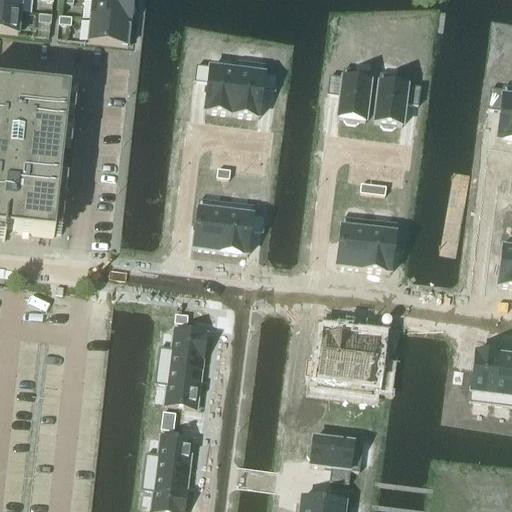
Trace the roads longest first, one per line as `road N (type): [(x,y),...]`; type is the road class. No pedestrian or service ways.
road 1 (residential): [(311,304),(331,150),(405,160)]
road 2 (residential): [(268,145),(192,136),(172,287)]
road 3 (residential): [(216,511),(242,295)]
road 4 (residential): [(471,322),(491,163),(511,165)]
road 5 (residential): [(471,322),(311,304)]
